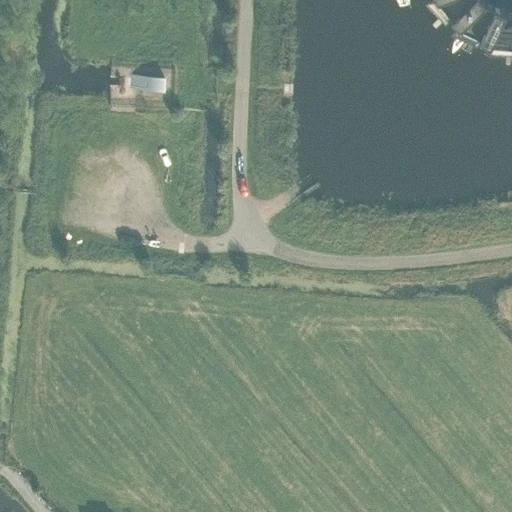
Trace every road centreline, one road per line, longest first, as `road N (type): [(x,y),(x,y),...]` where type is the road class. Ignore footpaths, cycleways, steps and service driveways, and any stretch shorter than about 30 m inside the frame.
road 1 (unclassified): [(246,233),(315,261),(357,264),(511,250)]
road 2 (unclassified): [(246,0),(238,162),(246,233)]
